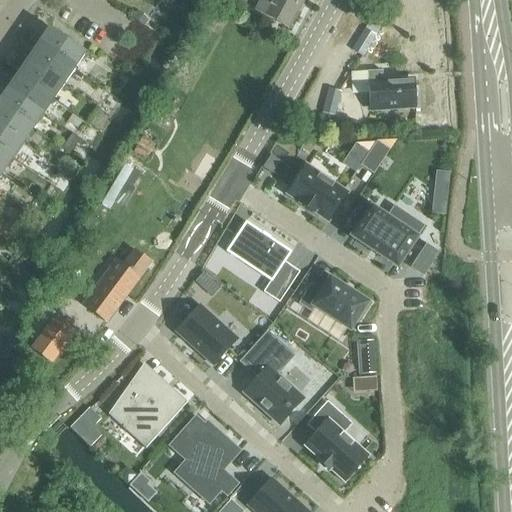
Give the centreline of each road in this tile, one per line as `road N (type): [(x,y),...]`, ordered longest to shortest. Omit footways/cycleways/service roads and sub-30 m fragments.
road 1 (residential): [(227,177),(391,285),(396,484),(371,511)]
road 2 (residential): [(335,511),(121,325)]
road 3 (tertiary): [(489,183),(495,331),(511,422)]
road 4 (unclassified): [(227,177),(331,0)]
road 5 (unclassified): [(0,476),(121,325)]
road 6 (tertiary): [(474,0),(489,183)]
road 7 (unclassified): [(121,325),(227,177)]
